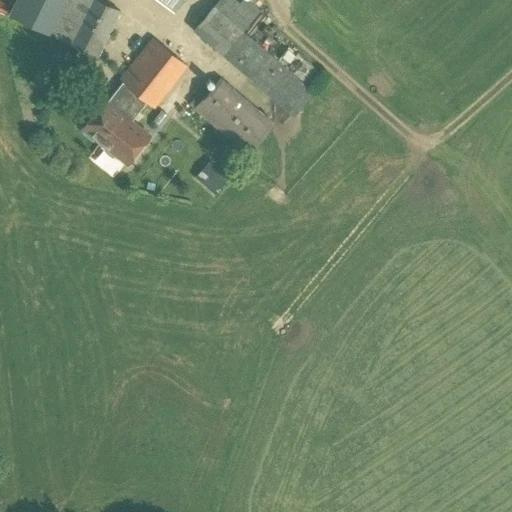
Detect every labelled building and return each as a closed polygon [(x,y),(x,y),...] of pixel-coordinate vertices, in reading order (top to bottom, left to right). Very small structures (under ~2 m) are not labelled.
[(97,58),(120,11),(97,0),(64,0),(48,33),(65,42),(97,58)] [(157,0),(173,12),(183,0),(157,0)] [(236,0),(217,0),(192,30),(292,117),(314,92),(243,31),(260,11),(247,0),(240,0),(239,2),(236,0)] [(104,97),(79,130),(116,158),(127,166),(151,133),(141,126),(132,119),(146,102),(153,108),(155,106),(187,66),(153,38),(119,80),(121,82),(107,100),(104,97)] [(273,124),(220,78),(210,89),(205,85),(189,104),(193,108),(247,154),(273,124)] [(215,195),(229,179),(208,161),(194,177),(215,195)]
